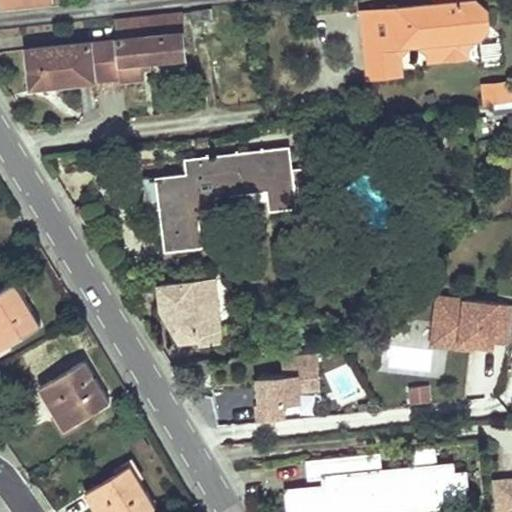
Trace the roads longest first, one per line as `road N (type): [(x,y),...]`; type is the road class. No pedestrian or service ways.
road 1 (residential): [(229,511),(0,135)]
road 2 (unknown): [(511,398),(461,413),(187,444)]
